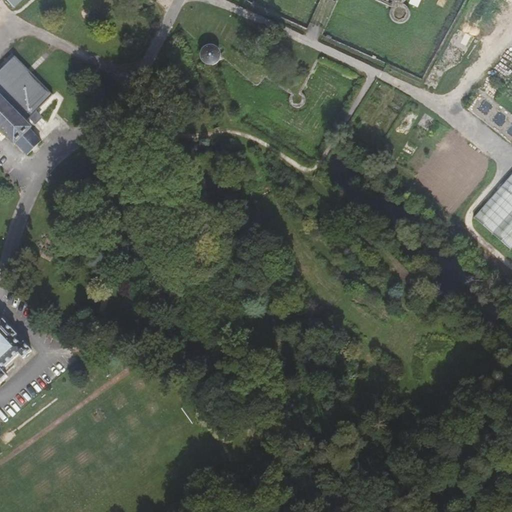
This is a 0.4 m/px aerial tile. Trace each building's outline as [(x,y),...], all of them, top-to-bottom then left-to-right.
[(346,0),(348,0),(349,0),(350,0),(371,0),(390,9),(390,10),(389,13),(389,16),(389,19),(391,22),(393,24),(396,25),(399,26),(402,26),(405,25),(407,23),(409,21),(411,18),(411,15),(411,12),(410,9),(408,7),(405,5),(404,5),(406,0),(346,0)] [(202,53),(202,56),(202,58),(203,60),(204,63),(207,65),(210,66),(212,66),(215,65),(218,63),(219,61),(221,58),(221,56),(220,53),(218,50),(216,48),(213,47),(209,47),(207,48),(204,50),(202,53)] [(33,130),(26,123),(54,96),(32,73),(30,71),(28,69),(17,57),(0,72),(0,130),(15,146),(17,145),(28,156),(41,143),(31,131),(33,130)] [(511,176),(475,219),(511,250),(511,176)] [(17,335),(4,322),(0,325),(0,383),(7,377),(2,371),(10,363),(19,355),(23,359),(31,351),(25,344),(22,346),(14,338),(17,335)]
